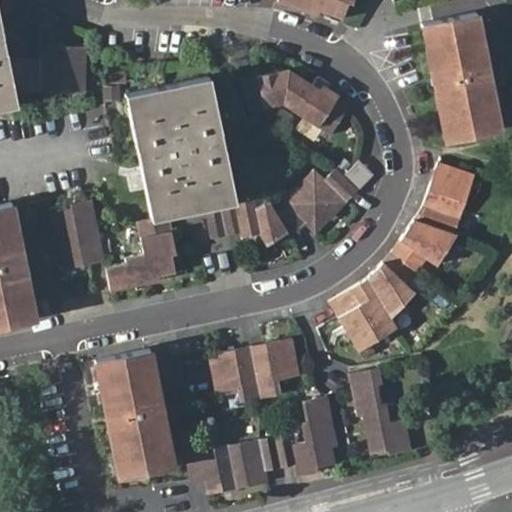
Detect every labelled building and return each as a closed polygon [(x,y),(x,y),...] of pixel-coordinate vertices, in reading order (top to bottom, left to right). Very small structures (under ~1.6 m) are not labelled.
[(267,0),(306,14),(315,17),(318,12),(341,20),(348,2),(352,4),(353,0),(267,0)] [(420,24),(443,142),(499,130),(486,63),(491,62),(494,57),(492,48),(488,45),(482,46),(476,11),(420,24)] [(0,40),(0,107),(14,104),(11,92),(6,67),(0,68),(0,52),(2,52),(0,40)] [(6,67),(11,92),(83,93),(83,48),(39,46),(38,61),(4,59),(6,67)] [(346,108),(325,93),(288,68),(241,77),(248,110),(279,103),(328,135),(346,108)] [(208,77),(125,95),(139,166),(144,165),(151,198),(152,201),(155,204),(159,207),(164,208),(166,208),(175,206),(177,213),(202,208),(233,202),(208,77)] [(358,161),(343,178),(356,190),(371,174),(358,161)] [(415,212),(390,250),(363,277),(326,301),(360,359),(373,352),(368,342),(394,327),(389,316),(413,294),(405,282),(415,274),(424,260),(434,265),(456,236),(453,234),(471,175),(434,162),(415,212)] [(144,165),(139,166),(150,220),(170,216),(177,213),(175,206),(166,208),(164,208),(159,207),(155,204),(152,201),(151,198),(144,165)] [(356,190),(343,178),(330,169),(321,179),(310,169),(272,209),(265,200),(254,208),(251,198),(233,202),(202,208),(208,237),(237,232),(238,238),(255,235),(266,246),(283,233),(285,236),(304,225),(312,235),(356,190)] [(51,205),(63,269),(103,260),(91,197),(51,205)] [(0,204),(0,327),(34,320),(21,253),(23,252),(26,249),(25,238),(21,236),(17,237),(11,202),(0,204)] [(175,251),(170,216),(150,220),(136,223),(144,252),(125,257),(126,261),(104,265),(109,289),(135,284),(134,277),(157,273),(183,268),(180,250),(175,251)] [(159,280),(157,273),(134,277),(135,284),(159,280)] [(290,336),(207,353),(215,391),(235,386),(237,400),(278,394),(275,380),(298,375),(290,336)] [(94,359),(117,477),(172,466),(159,399),(162,399),(164,395),(163,386),(159,384),(156,384),(149,349),(94,359)] [(362,413),(370,453),(384,450),(385,453),(410,448),(404,418),(389,422),(382,401),(377,402),(374,385),(381,383),(377,367),(346,372),(354,414),(362,413)] [(320,426),(327,424),(320,396),(296,401),(300,420),(295,423),(298,441),(285,445),(282,432),(184,453),(189,485),(205,481),(208,493),(267,480),(265,469),(294,464),(296,475),(317,472),(316,465),(328,464),(325,447),(320,426)] [(332,446),(327,424),(320,426),(325,447),(332,446)]
